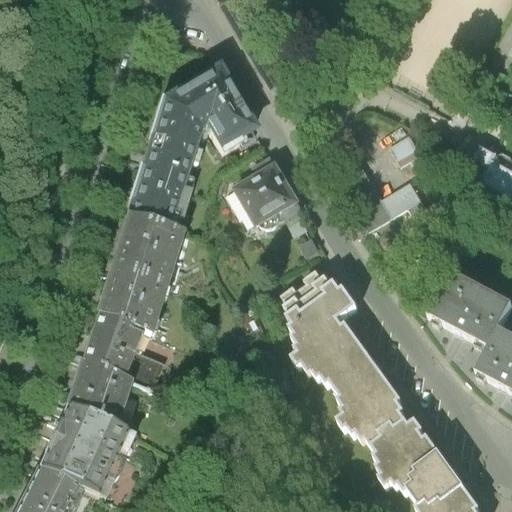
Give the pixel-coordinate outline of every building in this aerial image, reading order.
[(248,0),(232,0),(220,7),(289,122),(313,108),(248,0)] [(255,136),(215,71),(183,89),(153,107),(141,148),(190,163),(198,135),(216,160),(255,136)] [(401,167),(419,157),(409,138),(390,148),(401,167)] [(381,203),(343,139),(313,157),(363,240),(408,214),(413,222),(428,214),(411,186),(381,203)] [(141,148),(119,220),(174,237),(185,200),(179,198),(190,163),(141,148)] [(511,205),(511,165),(482,149),(466,180),(511,205)] [(275,167),(233,192),(256,231),(299,206),(275,167)] [(296,212),(282,219),(294,242),(308,235),(296,212)] [(119,220),(108,257),(170,276),(181,239),(174,237),(119,220)] [(306,263),(320,256),(312,243),(299,250),(306,263)] [(108,257),(85,325),(137,344),(146,346),(170,276),(108,257)] [(488,353),(498,335),(511,310),(450,278),(427,321),(458,337),(488,353)] [(357,314),(343,295),(340,299),(335,291),(332,294),(325,284),(322,287),(316,279),(306,286),(309,290),(297,299),(294,294),(283,302),(288,310),(284,312),(291,321),(288,323),(294,331),(291,333),(298,342),(295,344),(302,354),(300,355),(304,361),(296,366),(299,370),(302,368),(308,377),(312,374),(318,383),(321,381),(327,389),(331,387),(343,404),(339,407),(345,415),(340,419),(344,424),(339,428),(345,437),(348,435),(354,443),(358,440),(363,447),(366,445),(371,452),(404,429),(398,420),(401,418),(396,411),(400,408),(372,369),(347,332),(341,336),(336,329),(357,314)] [(85,325),(70,369),(122,387),(137,344),(85,325)] [(511,342),(498,335),(488,353),(475,378),(506,394),(511,397),(511,342)] [(70,369),(55,417),(113,438),(130,390),(122,387),(70,369)] [(43,448),(114,478),(126,443),(113,438),(55,417),(43,448)] [(407,434),(404,429),(371,452),(379,464),(376,466),(381,473),(378,475),(384,483),(380,486),(385,494),(392,489),(396,494),(399,491),(405,499),(409,497),(419,511),(474,511),(449,476),(427,445),(422,449),(416,440),(421,437),(415,429),(407,434)] [(114,478),(43,448),(29,480),(73,499),(99,511),(114,478)] [(29,480),(15,511),(67,511),(73,499),(29,480)]
